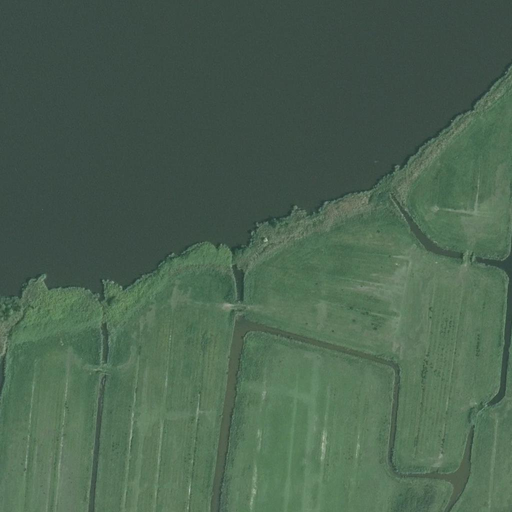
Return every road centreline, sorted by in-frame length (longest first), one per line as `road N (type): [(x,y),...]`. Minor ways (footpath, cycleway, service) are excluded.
road 1 (track): [(2,511),(14,364),(121,370),(229,307),(263,314),(467,271),(511,114)]
road 2 (track): [(263,314),(301,317),(416,357),(460,395),(467,271)]
road 3 (track): [(460,395),(487,416),(496,511)]
